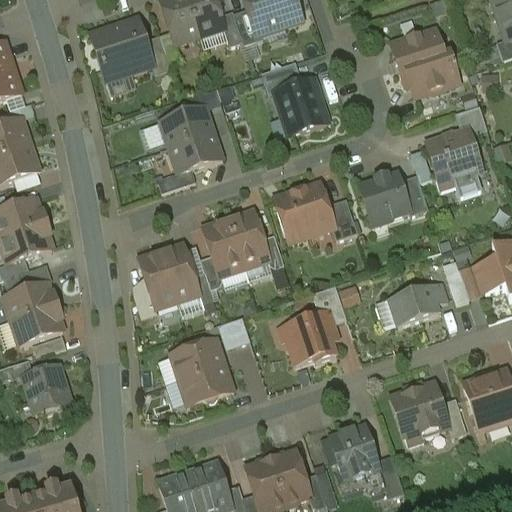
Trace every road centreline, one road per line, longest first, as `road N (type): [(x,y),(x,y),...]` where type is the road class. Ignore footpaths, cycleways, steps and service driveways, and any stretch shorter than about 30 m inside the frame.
road 1 (residential): [(91,235),(370,144),(378,115),(366,78),(332,44),(317,0)]
road 2 (residential): [(511,330),(156,451),(114,454)]
road 3 (residential): [(91,235),(39,11)]
road 4 (residential): [(114,454),(91,235)]
